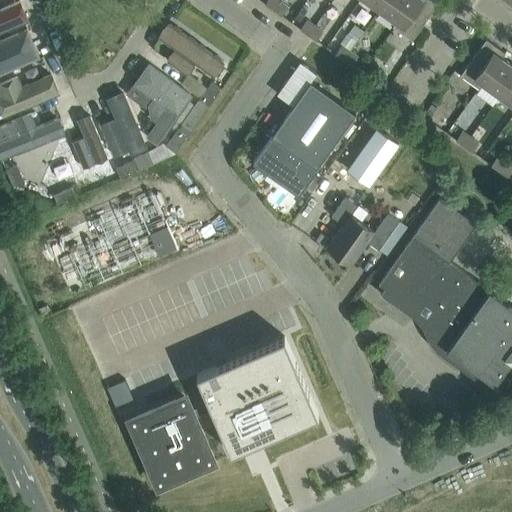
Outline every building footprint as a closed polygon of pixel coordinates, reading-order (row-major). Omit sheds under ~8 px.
[(289,4),(282,0),(278,0),(273,8),(282,14),(289,4)] [(366,0),(379,9),(385,0),(366,0)] [(412,0),(385,0),(379,9),(396,21),(397,22),(412,0)] [(437,3),(432,0),(412,0),(397,22),(396,21),(393,25),(412,39),(437,3)] [(0,32),(25,22),(16,2),(0,8),(0,32)] [(309,33),(315,23),(307,17),(300,27),(309,33)] [(317,39),(324,29),(315,23),(309,33),(317,39)] [(212,79),(222,66),(165,25),(154,41),(170,52),(162,63),(183,78),(192,65),(212,79)] [(0,40),(0,74),(36,59),(23,30),(0,40)] [(501,55),(502,56),(505,52),(486,38),(461,73),(480,87),(483,82),(482,81),(501,55)] [(351,49),(342,43),(336,52),(344,58),(351,49)] [(359,54),(351,49),(344,58),(352,64),(359,54)] [(511,76),(511,62),(502,56),(501,55),(482,81),(483,82),(500,94),(511,76)] [(187,97),(146,67),(132,85),(151,99),(139,114),(153,125),(144,138),(153,144),(187,97)] [(0,116),(0,117),(56,94),(48,75),(18,86),(13,73),(0,78),(0,116)] [(511,102),(511,76),(500,94),(511,102)] [(355,113),(326,92),(310,80),(253,160),(298,193),(355,113)] [(210,103),(222,88),(212,81),(200,96),(210,103)] [(142,148),(120,95),(102,100),(111,122),(98,127),(112,160),(142,148)] [(187,135),(210,103),(200,96),(177,128),(187,135)] [(0,142),(0,161),(61,135),(54,120),(34,128),(27,113),(11,120),(17,135),(0,142)] [(79,170),(103,160),(85,117),(73,122),(79,137),(67,142),(79,170)] [(369,183),(398,142),(376,127),(347,168),(369,183)] [(464,144),(471,134),(463,129),(456,138),(464,144)] [(479,141),(471,134),(464,144),(473,150),(479,141)] [(499,169),(506,160),(498,154),(491,163),(499,169)] [(134,158),(115,166),(120,177),(121,177),(139,169),(134,158)] [(511,169),(511,163),(506,160),(499,169),(508,175),(511,169)] [(433,161),(429,167),(430,174),(437,179),(444,168),(433,161)] [(17,163),(6,168),(5,168),(13,187),(25,182),(17,163)] [(58,204),(77,196),(72,185),(54,193),(58,204)] [(153,191),(46,237),(70,294),(178,247),(153,191)] [(393,229),(392,229),(399,219),(388,211),(381,221),(374,230),(351,214),(358,204),(345,195),(331,215),(343,223),(327,246),(351,263),(367,241),(379,249),(393,229)] [(511,266),(468,328),(471,331),(455,338),(439,302),(375,329),(415,421),(479,393),(477,389),(511,374),(510,369),(511,365),(511,266)] [(184,395),(131,418),(155,473),(184,461),(188,469),(212,459),(193,416),(211,408),(230,451),(318,413),(284,335),(196,373),(208,400),(190,408),(184,395)] [(125,378),(107,386),(116,408),(135,400),(125,378)]
